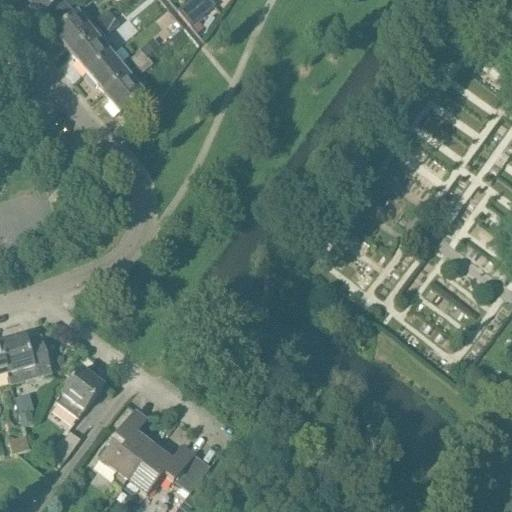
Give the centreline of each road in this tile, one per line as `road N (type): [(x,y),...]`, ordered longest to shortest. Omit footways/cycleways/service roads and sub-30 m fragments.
road 1 (residential): [(0,22),(128,176),(136,196),(136,229),(125,248),(40,294)]
road 2 (residential): [(135,381),(38,511)]
road 3 (residential): [(40,294),(48,310),(135,381)]
